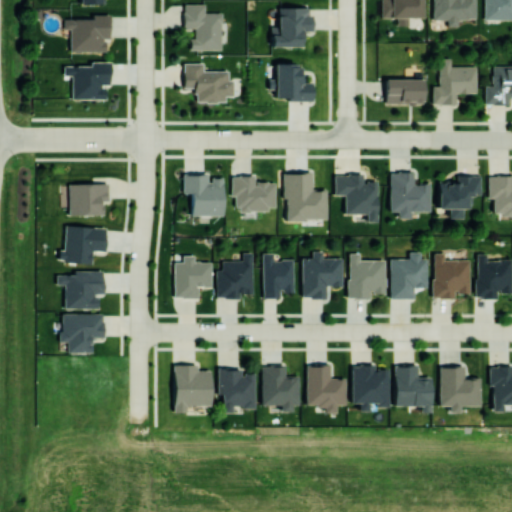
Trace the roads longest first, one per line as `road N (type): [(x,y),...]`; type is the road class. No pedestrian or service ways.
road 1 (residential): [(138,330),(511,330)]
road 2 (residential): [(146,138),(511,139)]
road 3 (residential): [(348,0),(348,139)]
road 4 (residential): [(146,138),(146,0)]
road 5 (residential): [(138,355),(142,231)]
